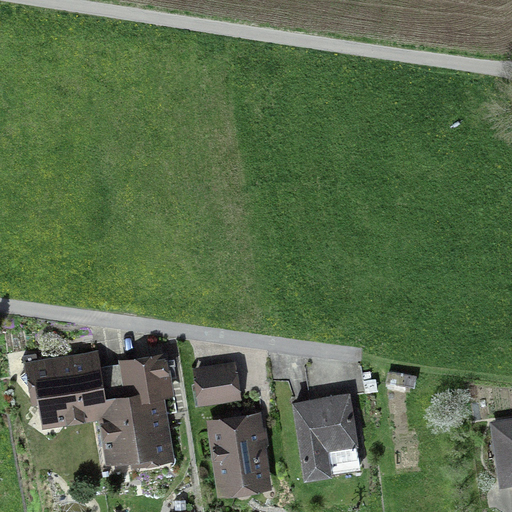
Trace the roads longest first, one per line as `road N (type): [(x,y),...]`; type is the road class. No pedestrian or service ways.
road 1 (residential): [(51,0),(511,74)]
road 2 (residential): [(0,308),(348,360)]
